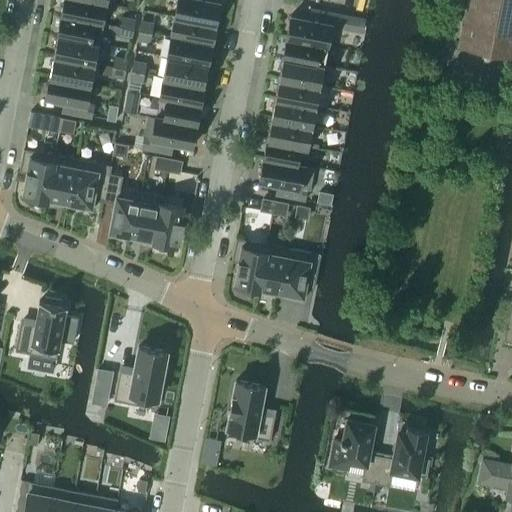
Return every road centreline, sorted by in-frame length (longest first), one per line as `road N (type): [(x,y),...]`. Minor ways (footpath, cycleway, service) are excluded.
road 1 (residential): [(200,307),(350,363),(511,403)]
road 2 (residential): [(258,0),(200,307)]
road 3 (residential): [(0,227),(200,307)]
road 4 (residential): [(170,511),(203,339),(200,307)]
road 5 (residential): [(0,149),(28,0)]
